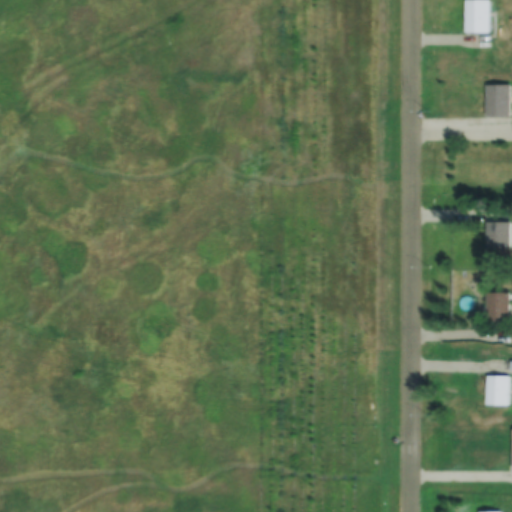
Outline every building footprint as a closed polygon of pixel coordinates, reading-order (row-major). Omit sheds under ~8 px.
[(464,0),(489,0),(489,31),(464,31),(464,0)] [(485,84),(510,84),(510,116),(485,116),(485,84)] [(486,221),(510,221),(510,246),(486,246),(486,221)] [(486,291),(509,291),(509,324),(485,324),(486,291)] [(510,375),(509,404),(486,403),(487,374),(510,375)]
